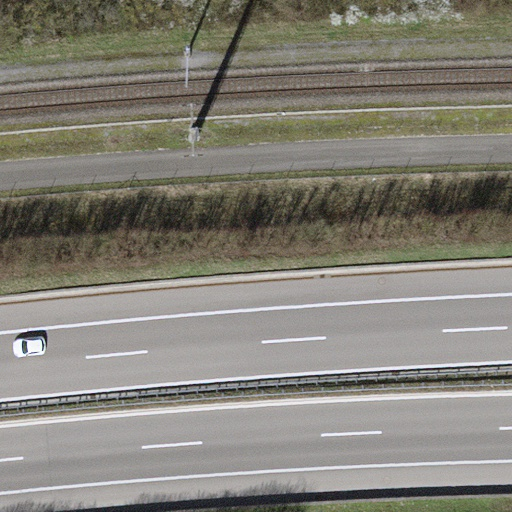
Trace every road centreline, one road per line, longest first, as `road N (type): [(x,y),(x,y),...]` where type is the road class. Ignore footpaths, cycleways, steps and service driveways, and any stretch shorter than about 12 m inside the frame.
road 1 (motorway): [(511,326),(0,366)]
road 2 (motorway): [(0,461),(158,445),(511,429)]
